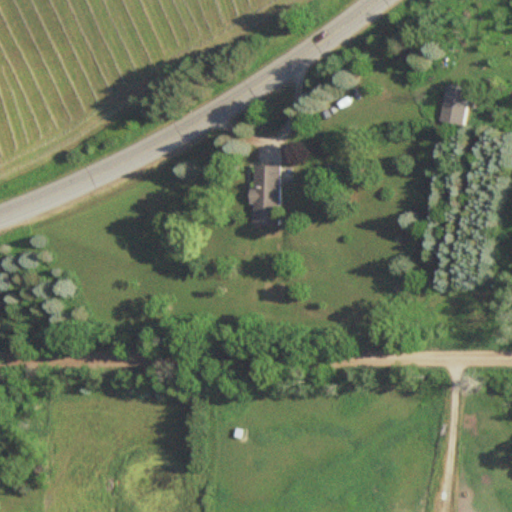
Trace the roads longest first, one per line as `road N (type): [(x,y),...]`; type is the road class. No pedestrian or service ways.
road 1 (residential): [(511,357),(0,354)]
road 2 (tertiary): [(0,214),(177,133),(371,0)]
